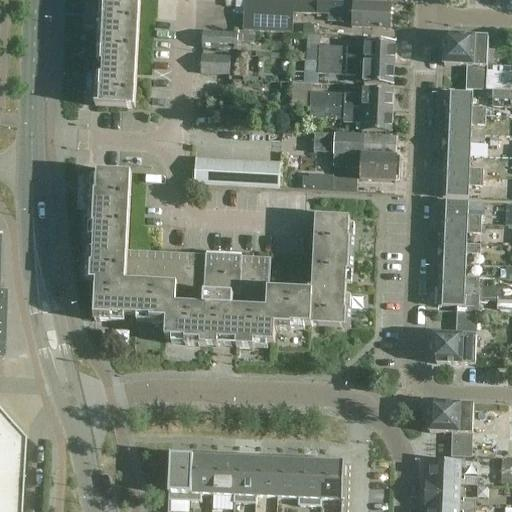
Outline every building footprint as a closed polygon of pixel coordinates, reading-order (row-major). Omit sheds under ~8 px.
[(86,0),(87,0),(107,1),(106,19),(100,19),(98,53),(105,53),(102,91),(96,91),(95,109),(136,111),(141,0),(86,0)] [(296,35),(297,2),(263,0),(246,0),(244,33),(296,35)] [(354,30),(380,31),(390,32),(391,6),(381,6),(330,5),(317,4),(317,15),(329,16),(350,17),(350,10),(355,11),(354,30)] [(240,36),(205,34),(204,51),(239,52),(240,36)] [(306,62),(395,66),(396,45),(367,44),(366,52),(349,51),(349,49),(320,47),(321,37),(307,36),(306,62)] [(511,68),(488,68),(489,40),(450,38),(445,43),(444,67),(467,68),(466,92),(511,93),(511,68)] [(231,58),(203,57),(202,75),(230,77),(231,58)] [(365,85),(383,86),(394,86),(395,66),(306,62),(305,84),(317,85),(318,76),(348,78),(365,79),(365,85)] [(311,109),(311,110),(393,114),(394,93),(364,92),(364,99),(311,96),(311,86),(293,85),(292,108),(311,109)] [(511,94),(494,94),(493,108),(511,108),(511,94)] [(447,95),(446,117),(486,118),(487,109),(473,108),(473,96),(447,95)] [(363,133),(381,134),(391,135),(393,114),(311,110),(310,119),(322,119),(346,121),(347,126),(363,127),(363,133)] [(486,118),(446,117),(445,137),(472,138),(472,126),(486,127),(486,118)] [(363,183),(385,184),(396,184),(396,183),(399,179),(400,172),(397,169),(397,159),(397,139),(386,139),(337,136),(314,135),(313,156),(336,157),(336,167),(346,167),(359,168),(359,163),(363,164),(363,183)] [(485,138),(472,138),(445,137),(444,137),(443,158),(445,158),(471,159),(472,147),(485,147),(485,138)] [(445,158),(444,178),(484,179),(484,170),(471,170),(471,159),(445,158)] [(207,188),(209,162),(196,161),(195,187),(207,188)] [(207,188),(219,188),(221,162),(209,162),(207,188)] [(233,163),(221,162),(219,188),(231,189),(233,163)] [(231,189),(243,190),(245,164),(233,163),(231,189)] [(243,190),(255,190),(257,164),(245,164),(243,190)] [(255,190),(267,191),(269,165),(257,164),(255,190)] [(281,166),(269,165),(267,191),(280,192),(281,166)] [(132,176),(98,174),(97,194),(91,194),(89,228),(95,228),(94,266),(88,266),(87,283),(96,284),(94,323),(112,323),(112,318),(150,319),(150,326),(166,326),(166,340),(186,341),(185,347),(204,348),(204,342),(237,344),(236,350),(255,351),(255,345),(275,346),(276,332),(291,333),(292,327),(351,329),(352,313),(346,313),(348,274),(353,274),(355,240),(350,240),(351,220),(316,218),(312,294),(270,292),(272,260),(128,253),(132,176)] [(302,193),(340,195),(357,196),(358,183),(333,182),(333,178),(309,177),(308,180),(303,180),(302,193)] [(511,180),(484,179),(444,178),(443,199),(469,200),(470,188),(484,189),(511,189),(511,180)] [(442,203),(441,225),(482,227),(482,218),(468,218),(469,205),(442,203)] [(482,227),(441,225),(441,245),(441,246),(467,247),(467,246),(468,235),(481,236),(482,227)] [(481,246),(467,246),(467,247),(441,246),(441,245),(439,245),(438,267),(440,267),(466,268),(467,255),(480,256),(481,246)] [(466,279),(466,268),(440,267),(439,286),(479,288),(479,279),(466,279)] [(479,288),(439,286),(438,308),(479,310),(480,302),(489,303),(489,307),(511,308),(511,289),(479,288)] [(436,366),(475,368),(478,314),(458,314),(457,337),(433,336),(432,360),(436,366)] [(430,410),(429,435),(453,436),(452,459),(472,460),(474,407),(436,405),(430,410)] [(0,413),(0,511),(20,511),(25,445),(25,441),(0,413)] [(507,460),(507,461),(511,461),(511,438),(498,438),(496,459),(507,460)] [(168,502),(191,503),(193,459),(172,458),(172,457),(170,457),(168,502)] [(200,497),(213,497),(214,460),(193,459),(191,503),(200,504),(200,497)] [(236,461),(214,460),(213,497),(234,498),(236,461)] [(461,482),(461,476),(471,477),(472,469),(495,470),(496,461),(472,460),(471,465),(429,463),(428,484),(428,485),(461,487),(461,488),(477,488),(477,480),(464,479),(464,482),(461,482)] [(256,506),(256,499),(257,461),(236,461),(234,498),(233,505),(256,506)] [(256,499),(277,500),(279,462),(257,461),(256,499)] [(511,461),(507,461),(504,461),(503,486),(511,486),(511,461)] [(277,500),(299,501),(301,463),(279,462),(277,500)] [(322,464),(301,463),(299,501),(298,508),(321,509),(321,502),(322,464)] [(343,465),(322,464),(321,502),(342,503),(342,504),(343,504),(345,464),(343,464),(343,465)] [(460,503),(461,488),(461,487),(428,485),(428,484),(427,484),(426,508),(427,508),(427,507),(476,509),(476,501),(464,501),(463,504),(460,503)]
